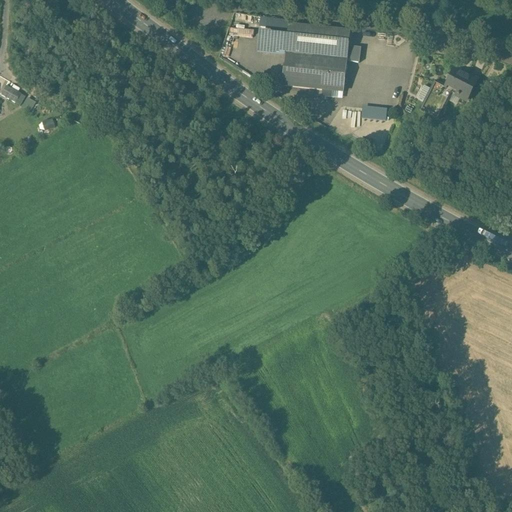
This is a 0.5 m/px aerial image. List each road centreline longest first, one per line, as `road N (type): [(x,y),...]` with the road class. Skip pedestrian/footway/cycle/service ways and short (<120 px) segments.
road 1 (primary): [(112,0),(327,151),(511,253)]
road 2 (residential): [(213,4),(455,30),(511,46)]
